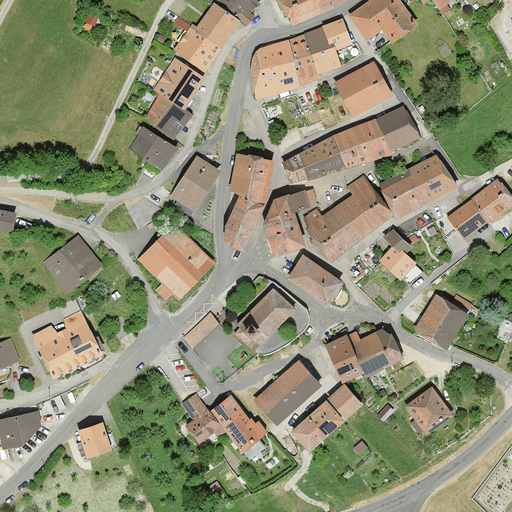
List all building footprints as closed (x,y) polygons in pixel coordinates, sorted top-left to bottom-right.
[(247,11),(234,0),(206,0),(209,2),(234,20),(242,26),(254,16),(247,11)] [(234,0),(247,11),(256,3),(253,0),(234,0)] [(329,0),(281,0),(291,21),(331,3),(329,0)] [(378,29),(383,0),(366,0),(345,16),(363,40),(378,29)] [(415,24),(396,0),(383,0),(378,29),(388,43),(415,24)] [(447,0),(417,0),(419,4),(425,0),(427,0),(436,10),(448,0),(447,0)] [(209,2),(193,26),(214,48),(234,20),(209,2)] [(318,26),(330,50),(348,41),(338,18),(318,26)] [(174,55),(200,72),(217,49),(214,48),(193,26),(189,23),(169,53),(174,55)] [(338,65),(330,50),(318,26),(301,33),(304,53),(312,75),(338,65)] [(286,39),(287,59),(304,53),(301,33),(286,39)] [(247,70),(287,59),(286,39),(257,47),(250,54),(247,70)] [(304,53),(287,59),(295,86),(314,78),(312,75),(304,53)] [(202,75),(200,72),(174,55),(151,89),(157,93),(181,109),(202,75)] [(295,86),(287,59),(247,70),(248,87),(252,98),(295,86)] [(337,99),(381,77),(372,60),(328,82),(337,99)] [(381,77),(337,99),(348,116),(391,94),(381,77)] [(190,114),(181,109),(157,93),(140,121),(173,140),(190,114)] [(399,107),(375,120),(382,136),(390,152),(415,136),(399,107)] [(375,120),(347,130),(354,147),(360,164),(390,152),(382,136),(375,120)] [(177,147),(138,127),(124,150),(157,172),(177,147)] [(346,168),(360,164),(354,147),(347,130),(333,136),(346,168)] [(307,180),(346,168),(333,136),(300,153),(297,155),(307,180)] [(407,185),(417,203),(451,184),(433,152),(399,170),(407,185)] [(232,194),(262,204),(269,160),(233,153),(226,189),(232,194)] [(291,184),(307,180),(297,155),(283,162),(286,174),(291,184)] [(193,156),(169,195),(193,210),(217,171),(193,156)] [(380,200),(407,185),(399,170),(372,184),(380,200)] [(347,194),(336,201),(347,216),(374,195),(372,191),(359,175),(343,186),(347,194)] [(511,199),(498,181),(448,218),(463,238),(511,201),(511,199)] [(380,200),(390,218),(417,203),(407,185),(380,200)] [(309,189),(271,197),(256,224),(267,255),(301,245),(289,212),(315,203),(309,189)] [(242,249),(262,204),(232,194),(220,222),(222,246),(242,249)] [(347,216),(361,235),(385,214),(374,195),(347,216)] [(309,244),(347,216),(336,201),(298,228),(309,244)] [(0,209),(0,229),(8,231),(11,212),(0,209)] [(361,235),(347,216),(309,244),(326,261),(361,235)] [(173,226),(136,260),(173,298),(210,261),(173,226)] [(392,248),(378,262),(398,282),(416,264),(405,253),(412,246),(395,228),(383,239),(392,248)] [(75,237),(41,262),(62,291),(97,265),(75,237)] [(299,254),(283,276),(324,302),(340,281),(299,254)] [(268,287),(230,326),(251,347),(289,307),(268,287)] [(433,294),(411,330),(442,348),(463,311),(433,294)] [(48,326),(29,336),(46,377),(97,353),(78,309),(59,317),(61,328),(53,333),(48,326)] [(219,322),(209,311),(181,338),(191,349),(219,322)] [(354,331),(321,343),(337,380),(359,369),(363,376),(402,356),(391,336),(378,331),(358,338),(354,331)] [(9,337),(0,340),(0,367),(17,360),(9,337)] [(297,360),(250,400),(270,423),(315,382),(297,360)] [(340,420),(358,403),(339,383),(321,400),(340,420)] [(429,387),(402,405),(421,434),(448,416),(429,387)] [(192,442),(215,425),(194,394),(178,404),(189,421),(181,426),(192,442)] [(226,395),(206,408),(235,452),(264,433),(254,419),(246,425),(226,395)] [(320,402),(285,432),(303,452),(338,422),(320,402)] [(39,425),(36,413),(0,421),(0,428),(4,446),(22,443),(39,425)] [(102,426),(80,433),(88,457),(110,449),(102,426)] [(355,455),(364,447),(358,441),(349,449),(355,455)]
